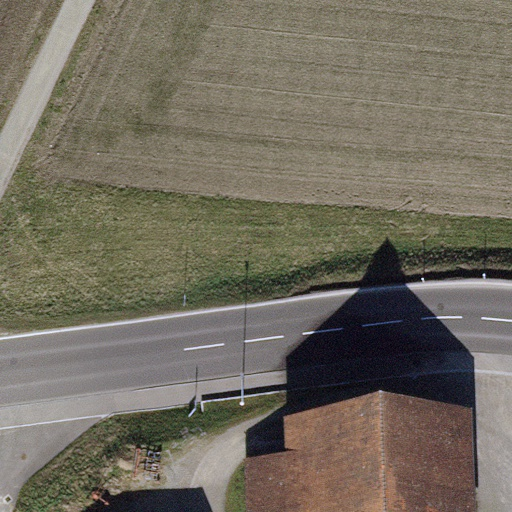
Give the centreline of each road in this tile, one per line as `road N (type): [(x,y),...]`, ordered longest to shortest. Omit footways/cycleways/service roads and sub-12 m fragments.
road 1 (tertiary): [(511,338),(394,338),(0,381)]
road 2 (track): [(0,189),(88,0)]
